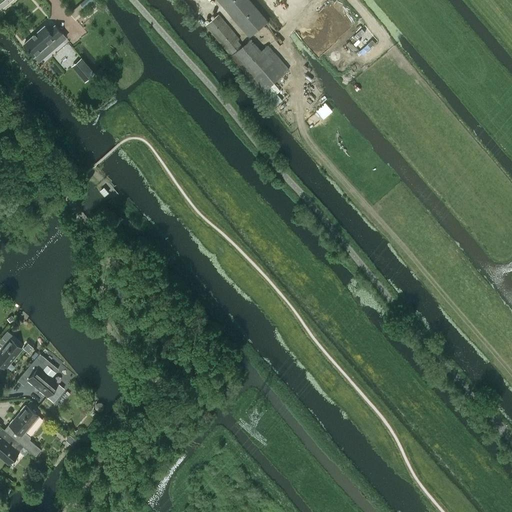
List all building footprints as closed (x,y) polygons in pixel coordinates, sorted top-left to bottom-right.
[(84,0),(80,4),(85,9),(95,0),(84,0)] [(219,0),(249,36),(267,21),(249,0),(219,0)] [(219,15),(207,25),(232,55),(231,56),(262,92),(275,107),(283,100),(270,85),(287,70),(289,69),(268,45),(266,46),(262,50),(251,39),(245,44),(243,46),(238,40),(240,38),(219,15)] [(50,51),(66,37),(55,25),(49,30),(45,25),(24,43),(34,56),(45,46),(50,51)] [(82,58),(73,66),(85,81),(95,73),(82,58)] [(8,318),(3,324),(7,327),(12,322),(8,318)] [(0,337),(0,364),(5,368),(22,348),(9,337),(4,333),(0,337)] [(28,352),(33,347),(27,343),(23,348),(28,352)] [(50,377),(58,368),(39,353),(38,354),(36,357),(34,359),(23,372),(28,376),(27,379),(47,395),(57,383),(50,377)] [(101,402),(100,402),(98,402),(95,405),(95,409),(98,411),(101,411),(104,409),(104,405),(101,402)] [(24,431),(38,415),(25,404),(9,425),(11,426),(6,432),(23,446),(28,451),(29,450),(35,455),(40,448),(29,439),(29,438),(30,438),(30,437),(30,436),(29,435),(24,431)] [(6,432),(1,427),(0,428),(0,456),(8,463),(18,451),(23,446),(6,432)] [(76,440),(69,434),(65,439),(72,445),(76,440)] [(6,476),(2,480),(8,485),(11,481),(6,476)]
